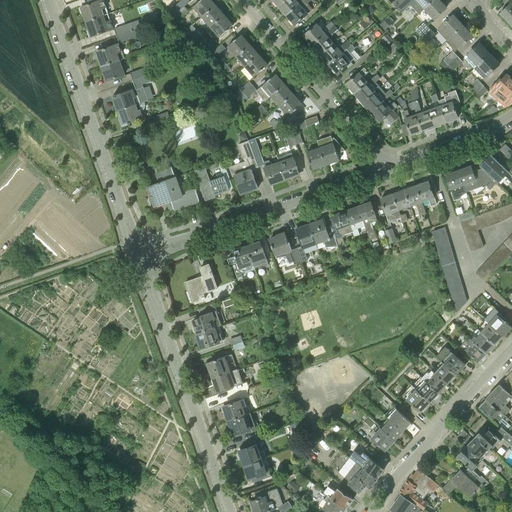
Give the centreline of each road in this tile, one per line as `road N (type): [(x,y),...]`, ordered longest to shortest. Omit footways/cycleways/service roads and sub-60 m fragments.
road 1 (residential): [(231,511),(139,255)]
road 2 (residential): [(139,255),(393,160)]
road 3 (residential): [(139,255),(48,0)]
road 4 (residential): [(372,511),(511,349)]
road 5 (residential): [(393,160),(253,0)]
road 6 (residential): [(393,160),(511,116)]
